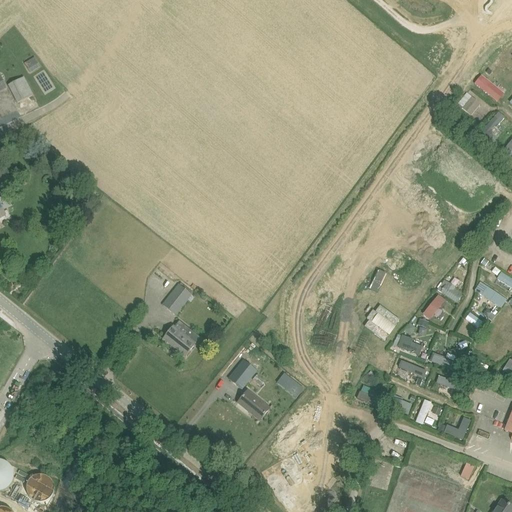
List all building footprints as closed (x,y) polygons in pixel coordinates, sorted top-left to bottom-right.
[(35,58),(25,65),(30,73),(40,67),(35,58)] [(0,92),(8,88),(0,72),(0,71),(0,92)] [(25,77),(9,84),(17,103),(33,96),(25,77)] [(462,109),(463,108),(458,104),(453,110),(458,115),(462,109)] [(504,119),(498,113),(479,134),(491,145),(501,135),(495,129),(504,119)] [(473,143),(478,149),(483,143),(477,138),(473,143)] [(511,140),(502,152),(511,160),(511,140)] [(481,264),(485,267),(489,262),(485,259),(481,264)] [(430,263),(424,277),(430,279),(435,265),(430,263)] [(410,266),(407,271),(418,277),(421,272),(410,266)] [(497,267),(492,271),(497,277),(502,272),(497,267)] [(496,280),(511,291),(511,289),(511,279),(502,272),(496,280)] [(402,277),(399,282),(408,289),(411,284),(402,277)] [(448,283),(441,293),(457,304),(462,297),(454,291),(456,288),(448,283)] [(503,307),(508,298),(479,283),(475,293),(503,307)] [(175,316),(191,296),(178,286),(162,306),(175,316)] [(417,301),(423,288),(417,286),(412,299),(417,301)] [(393,291),(388,296),(400,307),(405,302),(393,291)] [(438,294),(423,315),(432,321),(446,300),(438,294)] [(365,327),(384,342),(400,320),(380,306),(375,312),(373,311),(367,319),(369,321),(365,327)] [(503,327),(511,315),(506,311),(498,323),(503,327)] [(479,329),(484,322),(471,313),(466,320),(479,329)] [(487,318),(491,322),(496,317),(492,313),(487,318)] [(420,320),(418,326),(427,329),(429,323),(420,320)] [(199,338),(189,330),(179,322),(174,329),(173,328),(164,339),(186,357),(195,345),(194,344),(199,338)] [(410,335),(416,328),(410,324),(404,330),(410,335)] [(400,347),(400,349),(419,356),(422,349),(411,345),(409,344),(411,340),(402,336),(398,346),(400,347)] [(465,341),(458,345),(461,351),(468,347),(465,341)] [(391,353),(388,362),(381,359),(377,368),(392,374),(399,356),(391,353)] [(431,362),(451,369),(454,360),(434,354),(431,362)] [(468,357),(463,355),(460,361),(466,363),(468,357)] [(507,395),(511,387),(511,361),(510,360),(503,371),(509,375),(500,390),(507,395)] [(241,390),(256,371),(244,361),(229,380),(241,390)] [(297,398),(304,388),(285,373),(277,382),(297,398)] [(442,382),(455,387),(458,378),(445,373),(442,382)] [(373,379),(368,374),(363,379),(368,385),(373,380),(373,379)] [(253,415),(261,422),(270,409),(248,392),(238,403),(250,413),(251,412),(253,415)] [(424,425),(431,402),(423,400),(416,423),(424,425)] [(432,414),(439,417),(439,416),(441,416),(443,411),(435,407),(432,414)] [(459,431),(447,426),(444,433),(463,441),(471,422),(464,419),(459,431)] [(446,427),(440,425),(438,432),(443,434),(446,427)] [(0,493),(1,493),(6,491),(10,488),(13,484),(14,478),(14,473),(11,467),(6,463),(0,461),(0,460),(0,493)] [(470,480),(474,466),(466,464),(461,478),(470,480)] [(33,501),(38,503),(43,503),(48,501),(52,498),(54,493),(55,488),(53,483),(50,479),(45,476),(40,475),(34,476),(30,480),(27,485),(26,491),(28,496),(33,501)] [(494,511),(511,511),(511,507),(502,501),(494,511)]
